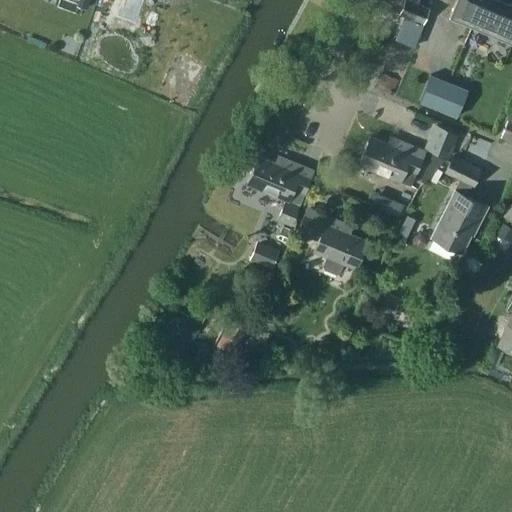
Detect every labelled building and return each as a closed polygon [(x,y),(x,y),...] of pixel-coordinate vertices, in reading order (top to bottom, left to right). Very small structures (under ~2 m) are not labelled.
[(143,0),(122,0),(116,17),(135,24),(143,0)] [(405,0),(400,13),(425,23),(431,9),(419,4),(420,0),(405,0)] [(511,4),(500,0),(456,0),(450,18),(511,43),(511,4)] [(424,24),(404,16),(396,36),(415,44),(424,24)] [(432,74),(420,102),(457,117),(468,89),(432,74)] [(501,139),(511,142),(511,119),(510,118),(501,139)] [(426,147),(449,157),(458,134),(436,125),(426,147)] [(398,139),(395,147),(371,137),(359,164),(411,185),(426,151),(398,139)] [(283,166),(259,156),(248,183),(286,199),(278,218),(291,224),(314,170),(286,158),(283,166)] [(482,170),(454,156),(446,172),(461,179),(432,237),(434,237),(456,249),(462,252),(477,221),(479,222),(488,206),(466,195),(471,184),(474,185),(482,170)] [(428,164),(421,181),(424,183),(427,180),(431,175),(435,171),(438,168),(428,164)] [(356,267),(367,240),(343,230),(346,223),(307,207),(298,230),(319,239),(315,250),(327,255),(323,265),(324,269),(337,273),(341,271),(344,263),(356,267)] [(412,228),(416,219),(408,214),(403,224),(412,228)] [(511,227),(503,222),(496,232),(511,241),(511,239),(511,227)] [(434,237),(429,249),(451,259),(451,258),(456,249),(434,237)] [(250,260),(272,268),(279,248),(257,240),(250,260)] [(253,285),(272,288),(274,272),(255,269),(253,285)] [(177,308),(162,334),(189,349),(199,330),(194,327),(198,320),(177,308)] [(239,344),(240,344),(254,321),(237,311),(223,335),(239,344)] [(511,318),(500,345),(511,350),(511,318)] [(223,335),(217,345),(233,355),(239,344),(223,335)] [(318,344),(317,348),(320,353),(326,354),(329,351),(329,346),(326,343),(321,341),(318,344)]
